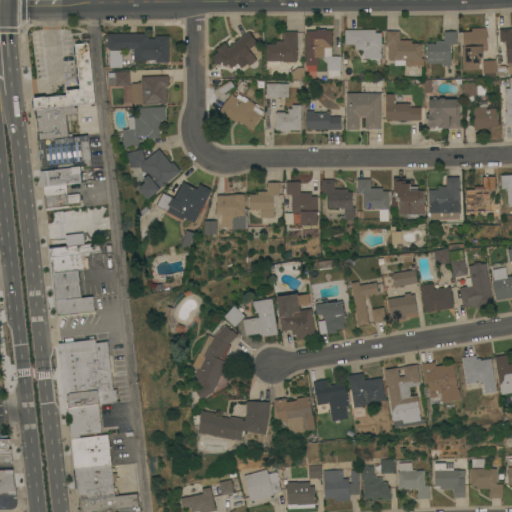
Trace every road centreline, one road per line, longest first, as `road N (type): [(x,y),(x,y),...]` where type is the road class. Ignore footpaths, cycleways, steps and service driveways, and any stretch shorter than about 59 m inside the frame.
road 1 (residential): [(200,5),(193,165),(511,152)]
road 2 (tertiary): [(0,3),(441,0)]
road 3 (secondary): [(45,412),(8,84)]
road 4 (residential): [(275,365),(511,326)]
road 5 (secondary): [(0,182),(25,411)]
